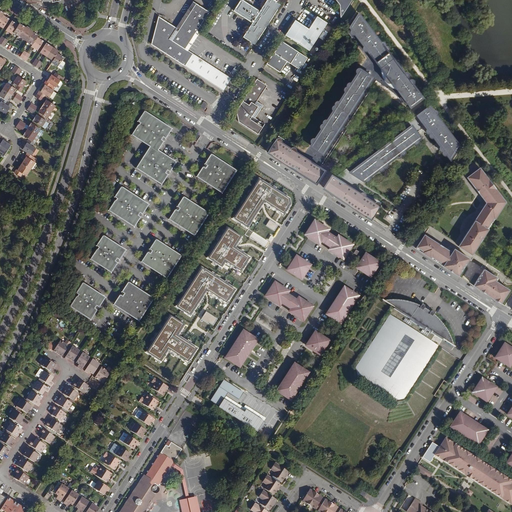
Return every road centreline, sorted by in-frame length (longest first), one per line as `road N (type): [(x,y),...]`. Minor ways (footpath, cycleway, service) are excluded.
road 1 (residential): [(313,194),(106,511)]
road 2 (secondary): [(0,363),(70,208),(101,87),(111,77)]
road 3 (secondary): [(86,66),(90,84),(56,205),(0,331)]
road 4 (residential): [(375,511),(501,316)]
road 5 (tertiary): [(501,316),(313,194)]
road 6 (residential): [(212,128),(296,0)]
road 7 (residential): [(0,474),(69,367)]
road 8 (tertiary): [(313,194),(212,128)]
